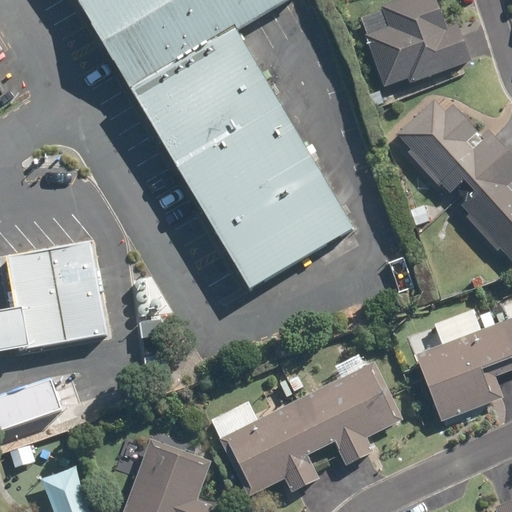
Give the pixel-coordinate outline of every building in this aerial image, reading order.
[(234,31),(287,0),(76,0),(249,288),(351,227),(234,31)] [(432,0),(407,0),(358,18),(383,87),(408,78),(409,83),(470,61),(457,23),(443,28),(432,0)] [(378,91),(367,95),(373,108),(383,104),(378,91)] [(397,136),(411,151),(408,154),(435,184),(439,181),(449,192),(463,180),(468,186),(505,151),(488,133),(481,139),(450,105),(442,112),(433,101),(397,136)] [(511,158),(505,151),(468,186),(475,193),(460,207),(468,216),(465,218),(495,251),(500,247),(511,260),(511,158)] [(425,205),(410,210),(414,225),(429,221),(425,205)] [(0,360),(113,340),(96,248),(17,262),(27,313),(0,317),(0,360)] [(480,278),(470,281),(473,289),(483,286),(480,278)] [(497,316),(499,325),(493,327),(510,371),(511,369),(511,305),(503,309),(505,314),(497,316)] [(470,312),(434,326),(442,345),(417,354),(441,421),(502,399),(494,377),(510,371),(493,327),(489,314),(480,318),(484,330),(478,332),(470,312)] [(366,439),(402,421),(373,363),(298,399),(321,448),(333,442),(345,465),(351,463),(353,467),(368,460),(365,455),(372,452),(366,439)] [(296,377),(286,383),(293,393),(303,387),(296,377)] [(283,382),(279,385),(286,398),(291,396),(283,382)] [(55,386),(0,403),(0,435),(0,436),(65,415),(55,386)] [(247,403),(209,422),(246,498),(284,479),(291,493),(317,480),(306,456),(321,448),(298,399),(255,421),(247,403)] [(195,502),(209,464),(148,442),(122,511),(206,511),(209,507),(195,502)] [(31,447),(21,451),(25,461),(35,457),(31,447)] [(92,511),(81,470),(48,480),(57,511),(92,511)] [(511,511),(511,501),(493,509),(494,511),(511,511)]
